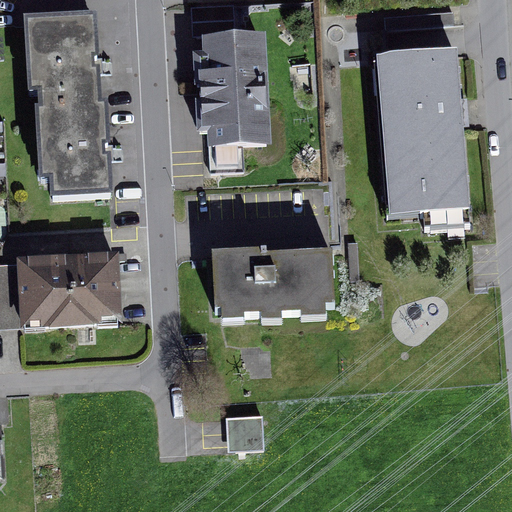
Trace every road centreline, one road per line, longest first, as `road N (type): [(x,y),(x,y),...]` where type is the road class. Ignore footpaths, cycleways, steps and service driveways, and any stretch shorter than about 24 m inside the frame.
road 1 (residential): [(149,0),(169,375)]
road 2 (residential): [(493,0),(511,227)]
road 3 (residential): [(0,384),(169,375)]
